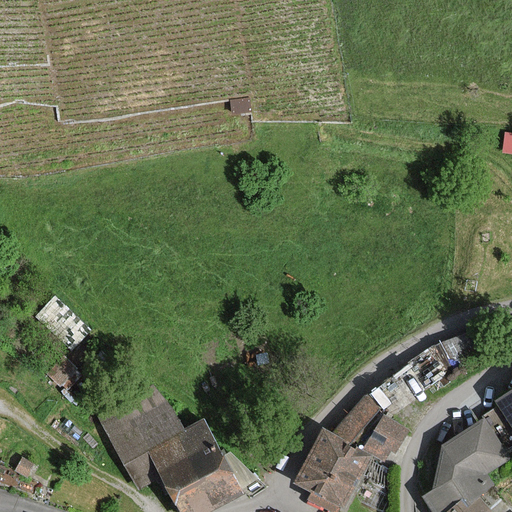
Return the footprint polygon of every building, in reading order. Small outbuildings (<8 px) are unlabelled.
[(235,100),(238,117),(260,113),(257,97),(235,100)] [(511,147),(511,128),(504,128),(503,147),(511,147)] [(48,373),(62,386),(77,370),(64,357),(48,373)] [(139,489),(160,477),(179,511),(207,511),(242,493),(202,422),(181,434),(154,386),(99,416),(139,489)] [(511,391),(499,401),(511,420),(511,391)] [(340,424),(354,436),(379,407),(365,395),(340,424)] [(363,450),(385,462),(391,452),(395,454),(408,430),(383,416),(363,450)] [(511,457),(482,417),(442,447),(433,490),(425,495),(437,511),(492,511),(480,495),(495,484),(487,474),(511,457)] [(322,430),(293,484),(311,494),(308,499),(331,511),(337,511),(340,507),(343,508),(371,456),(322,430)] [(22,459),(16,471),(27,477),(33,465),(22,459)]
